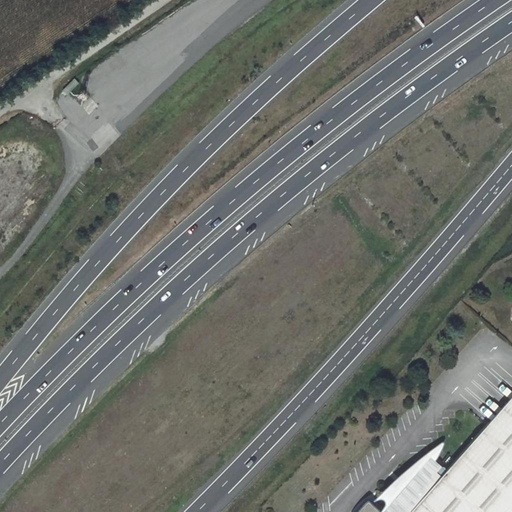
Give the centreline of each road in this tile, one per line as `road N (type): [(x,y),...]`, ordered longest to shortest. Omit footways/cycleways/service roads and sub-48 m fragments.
road 1 (motorway): [(0,464),(260,213),(511,21)]
road 2 (motorway): [(494,0),(231,202),(0,423)]
road 3 (motorway): [(371,0),(209,144),(0,380)]
road 4 (motorway): [(196,511),(511,165)]
road 5 (track): [(28,91),(160,0)]
